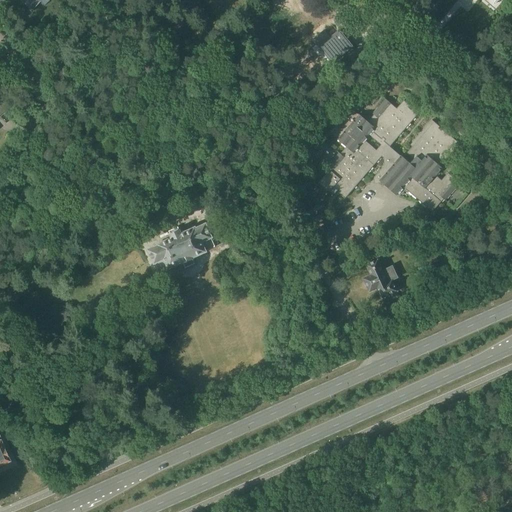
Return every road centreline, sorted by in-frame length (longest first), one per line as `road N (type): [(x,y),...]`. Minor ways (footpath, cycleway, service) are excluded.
road 1 (primary): [(511,307),(51,511)]
road 2 (primary): [(142,511),(511,346)]
road 3 (unclassified): [(511,126),(362,0)]
road 4 (unclassified): [(0,185),(32,131),(39,95),(0,36)]
